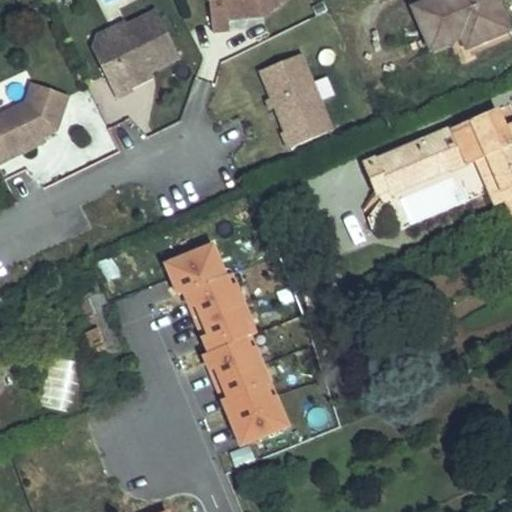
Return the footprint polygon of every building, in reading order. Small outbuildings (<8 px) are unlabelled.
[(265,17),(287,0),(209,0),(213,32),(230,31),(229,20),(247,18),(247,14),(251,14),(252,18),(265,17)] [(509,36),(494,0),(429,0),(414,6),(431,50),(485,31),(490,44),(509,36)] [(181,58),(157,10),(127,24),(131,32),(93,51),(116,96),(133,87),(130,83),(181,58)] [(100,38),(93,51),(131,32),(127,24),(100,38)] [(333,131),(302,55),(260,72),(275,107),(285,133),(283,134),(289,149),(333,131)] [(151,73),(130,83),(133,87),(154,78),(151,73)] [(57,132),(68,99),(32,87),(26,103),(0,116),(0,143),(9,161),(24,153),(22,149),(43,138),(57,132)] [(275,107),(271,100),(266,102),(269,110),(275,107)] [(381,198),(485,154),(505,202),(511,199),(511,134),(508,136),(497,110),(366,166),(381,198)] [(22,149),(24,153),(46,143),(43,138),(22,149)] [(0,164),(9,161),(0,143),(0,164)] [(493,207),(505,202),(485,154),(381,198),(385,207),(476,168),(493,207)] [(372,231),(392,222),(387,210),(367,220),(372,231)] [(213,249),(208,251),(214,265),(219,263),(213,249)] [(208,251),(167,268),(173,282),(178,279),(185,295),(225,279),(219,263),(214,265),(208,251)] [(149,273),(155,301),(171,297),(165,270),(149,273)] [(231,276),(226,278),(232,292),(237,290),(231,276)] [(225,279),(185,295),(191,309),(196,307),(203,323),(243,307),(237,290),(232,292),(226,278),(225,279)] [(180,298),(185,295),(178,279),(173,282),(180,298)] [(48,287),(60,308),(72,301),(61,281),(48,287)] [(101,288),(88,292),(99,328),(112,325),(101,288)] [(110,357),(86,301),(76,306),(98,362),(110,357)] [(198,326),(203,323),(196,307),(191,309),(198,326)] [(243,307),(203,323),(209,339),(204,341),(210,355),(246,340),(250,339),(251,338),(246,325),(250,323),(243,307)] [(198,326),(204,341),(209,339),(203,323),(198,326)] [(256,336),(250,323),(246,325),(251,338),(256,336)] [(250,339),(246,340),(252,354),(256,352),(250,339)] [(210,355),(205,357),(210,371),(216,369),(222,385),(263,369),(256,352),(252,354),(246,340),(210,355)] [(217,388),(222,385),(216,369),(210,371),(217,388)] [(263,369),(222,385),(229,402),(224,404),(230,418),(235,416),(271,401),(265,387),(270,385),(263,369)] [(217,388),(224,404),(229,402),(222,385),(217,388)] [(275,399),(270,385),(265,387),(271,401),(275,399)] [(271,401),(235,416),(242,432),(236,434),(242,448),(284,431),(278,417),(282,415),(275,399),(271,401)] [(288,429),(282,415),(278,417),(284,431),(288,429)] [(230,418),(236,434),(242,432),(235,416),(230,418)]
